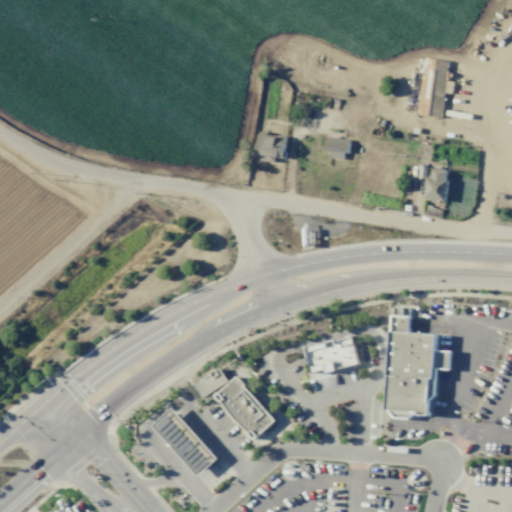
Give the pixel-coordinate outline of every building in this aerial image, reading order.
[(417,115),(441,118),(444,92),(450,93),(452,82),(445,81),(447,61),(423,58),(417,115)] [(284,158),(285,135),(257,134),(257,161),(275,161),(275,158),(284,158)] [(347,140),(327,137),(324,157),(345,159),(347,140)] [(424,199),(444,200),(447,170),(432,169),(431,177),(425,177),(424,199)] [(390,314),(410,315),(409,330),(437,332),(436,349),(451,350),(449,370),(437,370),(435,396),(429,400),(428,415),(413,414),(407,419),(393,418),(390,414),(383,414),(390,314)] [(304,347),(351,335),(358,364),(325,372),(324,369),(310,373),(304,347)] [(226,381),(202,397),(198,390),(193,384),(218,368),(223,375),(226,381)] [(236,374),(246,385),(244,386),(275,420),(253,440),(247,433),(248,432),(240,425),(232,417),(225,408),(220,400),(219,401),(213,394),(236,374)] [(171,407),(217,458),(197,476),(152,425),(171,407)]
